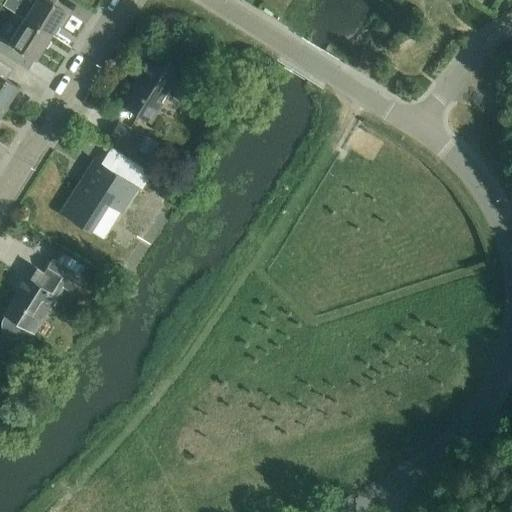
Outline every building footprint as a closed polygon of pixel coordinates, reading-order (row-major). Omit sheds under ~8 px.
[(4,0),(2,4),(24,18),(24,19),(50,36),(65,12),(53,4),(55,0),(4,0)] [(50,36),(24,19),(19,28),(9,43),(0,37),(0,52),(27,70),(34,59),(35,60),(50,36)] [(123,105),(149,121),(180,73),(148,52),(138,68),(144,72),(123,105)] [(0,109),(3,112),(18,87),(6,80),(13,69),(0,61),(0,109)] [(119,123),(109,138),(133,153),(143,138),(119,123)] [(120,212),(137,186),(98,161),(79,190),(77,188),(62,212),(89,230),(107,203),(120,212)] [(20,292),(4,318),(3,320),(2,323),(2,324),(2,326),(2,327),(3,329),(3,330),(4,332),(5,334),(7,336),(9,337),(11,338),(12,338),(14,338),(17,338),(18,338),(20,337),(22,336),(23,335),(24,334),(26,332),(28,329),(34,333),(63,286),(71,291),(80,278),(52,260),(43,274),(48,277),(42,287),(23,275),(15,289),(20,292)]
